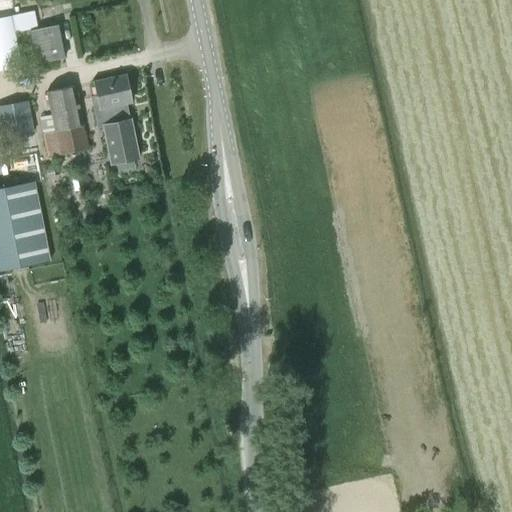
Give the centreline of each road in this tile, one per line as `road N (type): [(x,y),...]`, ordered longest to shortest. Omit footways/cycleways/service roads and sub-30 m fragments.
road 1 (tertiary): [(258,511),(248,318)]
road 2 (tertiary): [(221,143),(218,200),(248,318)]
road 3 (tertiary): [(248,318),(250,257),(221,143)]
road 4 (tertiary): [(221,143),(195,0)]
